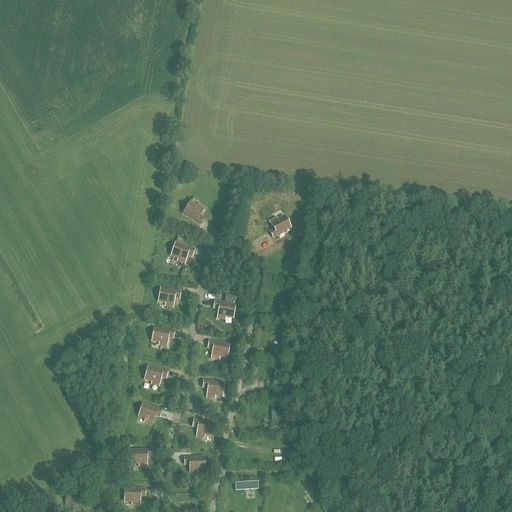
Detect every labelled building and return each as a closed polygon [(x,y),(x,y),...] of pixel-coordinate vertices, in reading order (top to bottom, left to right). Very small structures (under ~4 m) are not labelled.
[(198,208),(190,202),(183,213),(200,224),(203,221),(198,218),(205,208),(199,205),(198,208)] [(290,228),(284,217),(276,221),(274,219),(269,222),(275,232),(270,235),(273,238),(290,228)] [(193,254),(194,250),(175,244),(171,256),(180,259),(179,262),(184,264),(188,253),(193,254)] [(292,251),(290,273),(300,274),(302,252),(292,251)] [(180,297),(180,293),(160,289),(158,302),(167,304),(167,306),(173,307),(175,296),(180,297)] [(297,294),(289,292),(284,315),(292,317),(297,294)] [(214,302),(214,307),(219,307),(217,319),(223,320),(223,317),(233,318),(235,306),(225,304),(226,296),(218,295),(217,303),(214,302)] [(173,336),(174,332),(154,329),(151,342),(161,343),(160,346),(166,347),(168,335),(173,336)] [(291,335),(282,333),(278,356),(287,358),(291,335)] [(227,358),(229,345),(209,342),(208,346),(213,347),(211,358),(217,359),(218,356),(227,358)] [(166,376),(167,372),(147,367),(144,380),(153,382),(153,385),(159,386),(162,375),(166,376)] [(284,370),(276,368),(272,392),(280,393),(284,370)] [(223,396),(224,383),(203,382),(203,386),(208,386),(207,398),(213,398),(213,395),(223,396)] [(160,415),(162,411),(142,404),(138,417),(147,420),(146,422),(152,424),(156,413),(160,415)] [(279,407),(271,407),(271,430),(279,431),(279,407)] [(212,436),(214,423),(193,421),(193,425),(198,426),(196,437),(202,438),(203,435),(212,436)] [(298,436),(290,438),(298,462),(306,459),(298,436)] [(147,466),(146,455),(151,455),(151,451),(131,451),(131,464),(140,464),(140,467),(147,466)] [(205,471),(204,458),(184,459),(184,463),(189,463),(190,474),(196,474),(196,471),(205,471)] [(112,487),(114,471),(105,469),(103,486),(112,487)] [(320,496),(307,478),(301,483),(314,501),(320,496)] [(257,489),(256,480),(234,482),(235,491),(257,489)] [(145,494),(145,490),(124,489),(124,502),(133,502),(133,505),(139,505),(140,494),(145,494)] [(74,511),(77,511),(79,498),(73,498),(73,493),(65,493),(64,509),(71,510),(71,511),(74,511)]
